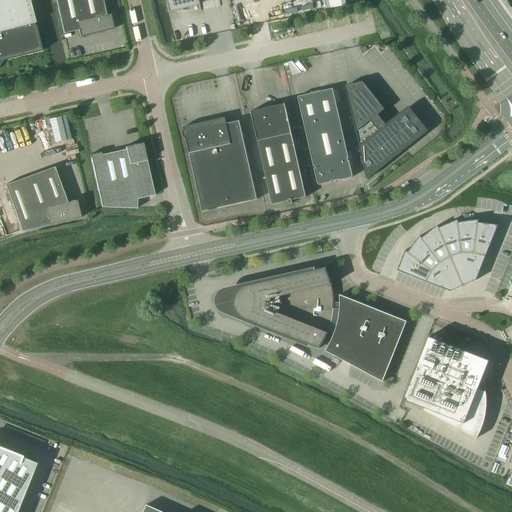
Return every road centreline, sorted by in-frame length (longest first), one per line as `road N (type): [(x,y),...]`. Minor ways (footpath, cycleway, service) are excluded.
road 1 (unclassified): [(365,30),(148,77)]
road 2 (unclassified): [(0,328),(43,291),(191,253)]
road 3 (unclassified): [(336,223),(403,204),(511,129)]
road 4 (unclassified): [(191,253),(148,77)]
road 5 (unclassified): [(447,313),(359,276),(336,223)]
road 6 (unclassified): [(148,77),(0,109)]
road 7 (unclassified): [(191,253),(336,223)]
